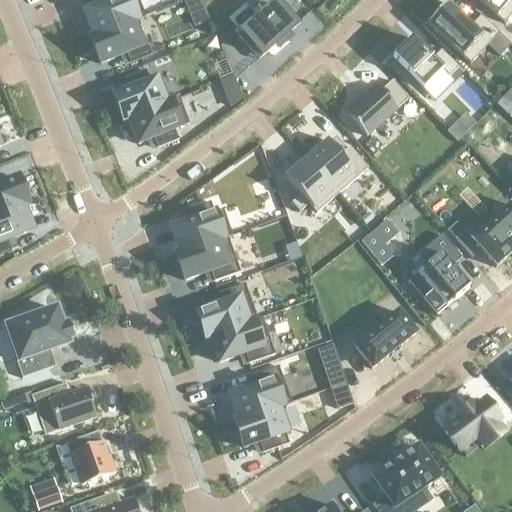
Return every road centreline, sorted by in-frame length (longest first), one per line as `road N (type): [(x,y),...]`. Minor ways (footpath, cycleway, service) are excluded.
road 1 (residential): [(380,0),(237,124),(95,224)]
road 2 (residential): [(511,305),(348,433),(219,511)]
road 3 (residential): [(198,511),(95,224)]
road 4 (residential): [(95,224),(4,0)]
